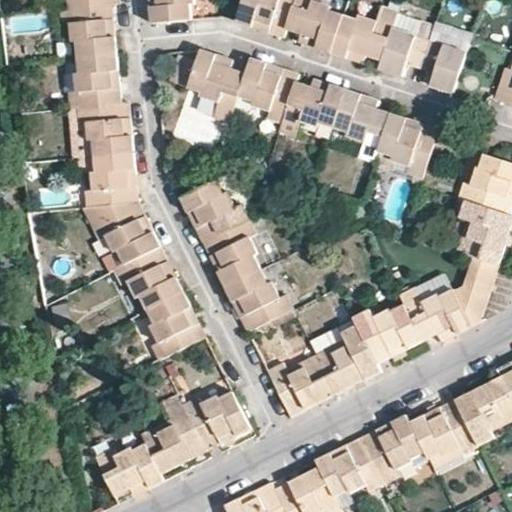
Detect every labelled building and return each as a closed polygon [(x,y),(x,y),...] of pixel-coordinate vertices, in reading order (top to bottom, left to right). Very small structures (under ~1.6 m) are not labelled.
[(121,0),(69,0),(71,9),(114,5),(121,4),(121,0)] [(151,0),(152,1),(154,23),(192,20),(190,4),(195,3),(194,0),(151,0)] [(244,0),(237,23),(257,29),(285,38),(288,29),(297,0),(244,0)] [(303,35),(301,43),(333,54),(345,17),(330,12),(331,8),(314,1),(314,0),(297,0),(288,29),(297,33),(303,35)] [(114,5),(71,9),(63,9),(65,25),(69,25),(72,26),(74,43),(78,42),(79,59),(119,54),(117,34),(114,5)] [(345,17),(333,54),(365,65),(368,56),(373,58),(384,62),(395,29),(400,14),(383,8),(377,23),(360,16),(358,22),(345,17)] [(436,26),(400,14),(395,29),(431,41),(436,26)] [(384,62),(381,70),(404,77),(408,65),(414,67),(422,69),(431,41),(395,29),(384,62)] [(431,41),(422,69),(430,72),(436,73),(432,86),(453,93),(456,94),(469,53),(431,41)] [(240,97),(247,74),(232,68),(234,62),(233,60),(225,58),(203,50),(190,87),(203,93),(202,96),(219,102),(215,118),(231,124),(240,97)] [(122,77),(119,54),(79,59),(81,73),(77,74),(78,91),(71,92),(72,109),(80,108),(124,103),(122,77)] [(284,124),(298,82),(301,74),(276,66),(253,58),(247,74),(240,97),(254,102),(253,106),(271,112),(269,119),(283,124),(284,124)] [(511,69),(506,67),(495,98),(511,103),(511,69)] [(335,128),(348,90),(322,81),(315,79),(312,87),(298,82),(284,124),(281,131),(297,136),(302,122),(320,128),(322,124),(335,128)] [(381,151),(393,114),(378,108),(380,101),(370,98),(348,90),(335,128),(349,132),(347,137),(364,142),(360,158),(376,163),(381,151)] [(132,129),(130,103),(124,103),(80,108),(81,124),(88,124),(90,141),(95,141),(97,156),(134,152),(132,129)] [(437,140),(440,130),(411,120),(393,114),(381,151),(394,155),(393,159),(411,166),(408,174),(423,179),(437,140)] [(138,180),(134,152),(97,156),(98,173),(93,173),(95,191),(88,192),(89,208),(140,203),(138,180)] [(511,207),(511,164),(486,156),(481,169),(478,169),(473,184),(466,183),(461,200),(467,202),(509,215),(511,207)] [(217,181),(183,198),(194,221),(205,243),(250,220),(242,206),(237,209),(228,193),(224,194),(217,181)] [(474,257),(501,265),(508,242),(511,230),(511,216),(509,215),(467,202),(461,219),(469,221),(459,252),(474,257)] [(150,224),(140,203),(89,208),(85,209),(100,240),(108,236),(116,254),(119,252),(126,267),(162,249),(150,224)] [(216,266),(226,289),(262,271),(255,256),(259,254),(251,238),(258,235),(250,220),(205,243),(216,266)] [(270,232),(255,238),(265,264),(280,258),(270,232)] [(116,272),(126,267),(119,252),(116,254),(108,236),(100,240),(93,244),(109,275),(116,272)] [(175,275),(162,249),(126,267),(116,272),(124,286),(131,282),(139,299),(142,298),(149,311),(184,293),(175,275)] [(458,335),(483,323),(501,265),(474,257),(464,287),(442,298),(440,295),(423,303),(416,288),(400,297),(407,311),(423,343),(438,335),(442,343),(458,335)] [(236,307),(243,321),(250,333),(295,310),(287,296),(282,299),(273,283),(270,284),(262,271),(226,289),(236,307)] [(154,346),(161,361),(207,339),(195,315),(184,293),(149,311),(156,325),(153,327),(159,339),(161,343),(154,346)] [(399,354),(423,343),(407,311),(395,317),(391,311),(375,319),(371,311),(356,319),(360,327),(378,365),(399,354)] [(310,342),(318,357),(347,342),(344,334),(360,327),(356,319),(310,342)] [(318,357),(337,396),(352,389),(383,373),(378,365),(360,327),(344,334),(347,342),(318,357)] [(285,364),(269,372),(292,419),(307,411),(337,396),(318,357),(289,371),(285,364)] [(511,363),(498,371),(502,378),(511,398),(511,363)] [(477,391),(456,401),(480,448),(496,440),(492,432),(511,422),(511,398),(502,378),(477,391)] [(253,430),(235,394),(221,401),(220,397),(203,406),(200,398),(184,407),(207,453),(225,444),(253,430)] [(432,413),(412,423),(427,453),(431,462),(444,455),(445,457),(462,449),(465,455),(480,448),(456,401),(432,413)] [(143,435),(148,446),(163,475),(181,466),(207,453),(184,407),(169,414),(172,422),(143,435)] [(412,423),(408,416),(362,439),(385,485),(401,478),(397,471),(415,462),(413,460),(427,453),(412,423)] [(337,452),(317,463),(320,469),(335,499),(349,492),(350,495),(367,487),(371,493),(385,485),(362,439),(337,452)] [(134,453),(132,449),(116,457),(112,450),(96,458),(106,476),(120,504),(134,497),(166,482),(163,475),(148,446),(134,453)] [(444,455),(431,462),(435,470),(465,455),(462,449),(445,457),(444,455)] [(293,482),(276,490),(286,511),(332,511),(340,508),(335,499),(320,469),(293,482)] [(286,511),(276,490),(274,484),(247,498),(227,508),(229,511),(286,511)]
